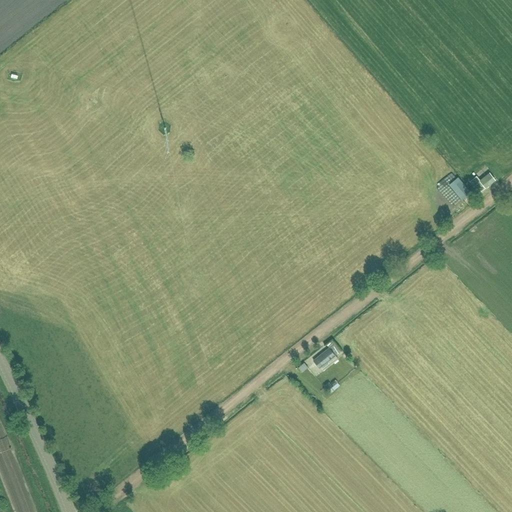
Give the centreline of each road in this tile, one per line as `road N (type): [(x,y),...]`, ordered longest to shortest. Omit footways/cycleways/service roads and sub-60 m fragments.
road 1 (track): [(511,180),(93,511)]
road 2 (tertiary): [(68,511),(0,362)]
